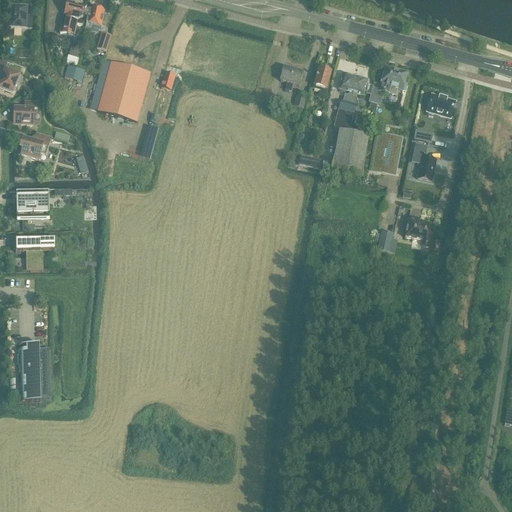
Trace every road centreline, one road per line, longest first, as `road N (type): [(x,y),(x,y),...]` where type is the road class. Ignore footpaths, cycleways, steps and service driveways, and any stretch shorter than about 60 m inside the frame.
road 1 (secondary): [(356,30),(511,70)]
road 2 (secondary): [(356,30),(214,0)]
